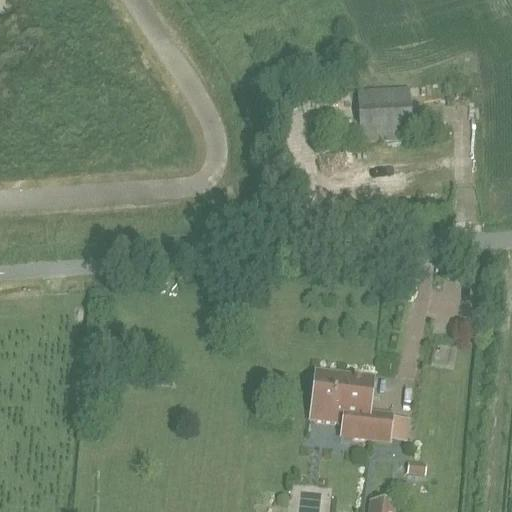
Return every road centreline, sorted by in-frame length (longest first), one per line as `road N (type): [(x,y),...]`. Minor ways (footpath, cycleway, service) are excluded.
road 1 (unclassified): [(511,240),(0,274)]
road 2 (residential): [(0,198),(197,181),(217,171),(227,153),(222,119),(150,0)]
